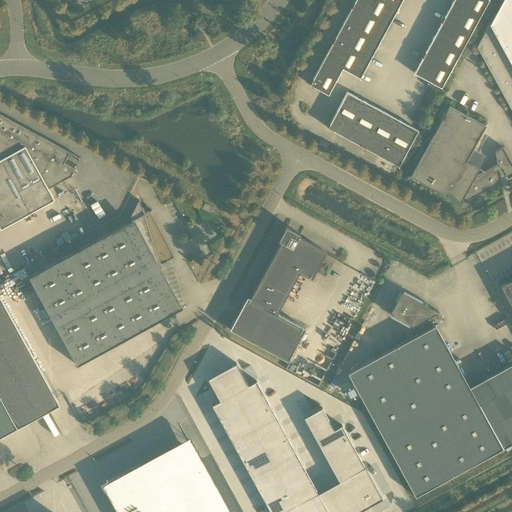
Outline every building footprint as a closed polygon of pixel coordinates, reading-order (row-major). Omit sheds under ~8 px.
[(389,25),(398,7),(385,0),(355,0),(353,5),(389,25)] [(453,0),(452,2),(479,17),(488,0),(453,0)] [(511,0),(502,0),(477,47),(511,111),(511,0)] [(443,20),(470,35),(479,17),(452,2),(443,20)] [(353,5),(343,23),(379,42),(389,25),(353,5)] [(433,38),(460,52),(470,35),(443,20),(433,38)] [(343,23),(334,40),(369,60),(379,42),(343,23)] [(423,55),(451,70),(460,52),(433,38),(423,55)] [(324,58),(342,68),(360,78),(369,60),(334,40),(324,58)] [(451,70),(423,55),(414,73),(441,88),(451,70)] [(324,58),(309,85),(328,95),(342,68),(324,58)] [(345,137),(365,101),(347,92),(327,128),(345,137)] [(382,111),(365,101),(345,137),(363,147),(382,111)] [(449,106),(410,177),(447,197),(448,195),(461,202),(463,199),(467,202),(467,201),(463,199),(464,197),(468,200),(501,182),(501,184),(502,184),(501,178),(506,176),(507,178),(511,175),(511,163),(502,147),(494,151),(497,164),(478,174),(477,174),(479,168),(466,161),(486,126),(449,106)] [(382,111),(363,147),(381,157),(400,121),(382,111)] [(0,228),(0,229),(54,200),(48,189),(71,176),(75,169),(64,163),(69,152),(0,114),(0,228)] [(418,130),(400,121),(381,157),(398,166),(418,130)] [(321,140),(318,145),(326,150),(329,144),(321,140)] [(77,365),(174,312),(139,200),(138,200),(127,222),(28,277),(77,365)] [(212,207),(205,203),(202,209),(209,213),(212,207)] [(299,272),(312,279),(326,252),(298,237),(299,234),(286,226),(278,240),(281,242),(250,299),(247,297),(246,300),(245,300),(231,326),(230,329),(233,331),(287,361),(305,328),(277,313),(299,272)] [(511,278),(500,285),(511,307),(511,278)] [(414,325),(419,334),(348,373),(415,496),(511,443),(511,363),(469,387),(435,325),(433,326),(428,317),(431,316),(430,315),(430,316),(423,304),(424,305),(425,304),(402,292),(390,314),(412,326),(414,325)] [(0,434),(58,403),(0,296),(0,434)] [(248,384),(236,363),(207,378),(219,400),(212,405),(270,511),(358,511),(383,499),(342,425),(334,429),(322,407),(304,417),(339,481),(318,493),(256,380),(248,384)] [(67,501),(65,509),(66,511),(219,511),(193,463),(113,506),(101,483),(67,501)]
